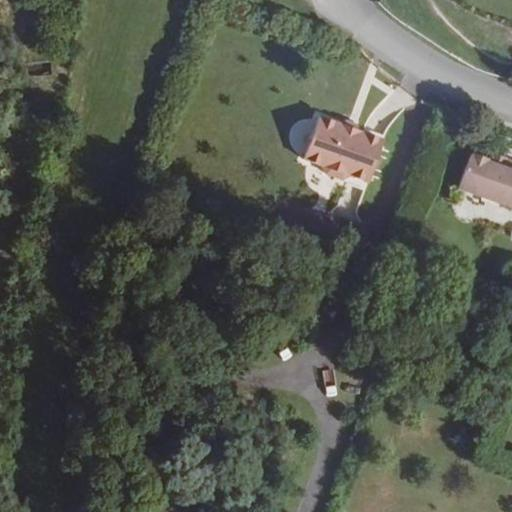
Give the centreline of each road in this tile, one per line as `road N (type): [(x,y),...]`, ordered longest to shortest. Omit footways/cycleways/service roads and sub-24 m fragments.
road 1 (unknown): [(423,70),(403,167),(317,337),(329,425),(306,511)]
road 2 (residential): [(511,104),(423,70),(347,0)]
